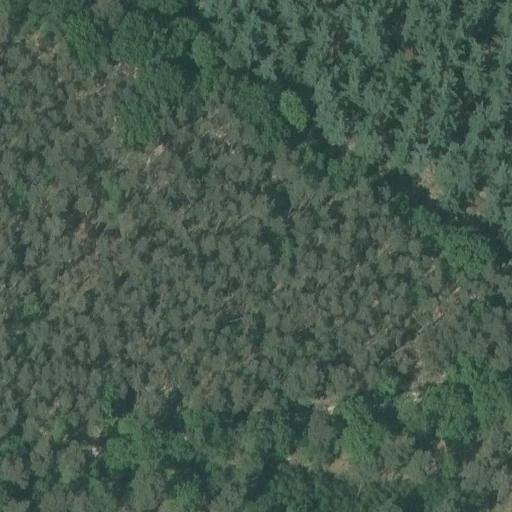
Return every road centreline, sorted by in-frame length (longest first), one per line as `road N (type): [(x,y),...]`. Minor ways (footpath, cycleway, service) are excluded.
road 1 (track): [(511,380),(0,464)]
road 2 (track): [(101,0),(511,282)]
